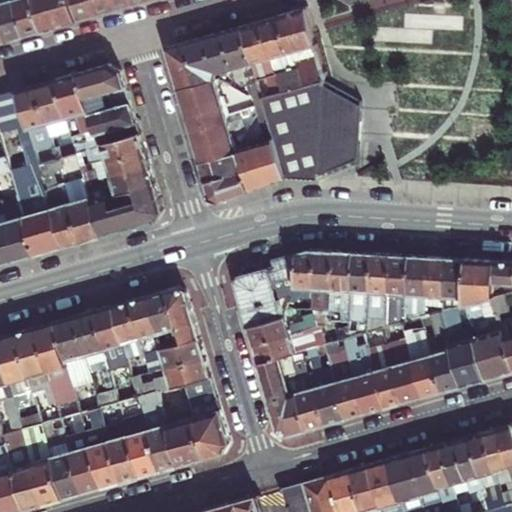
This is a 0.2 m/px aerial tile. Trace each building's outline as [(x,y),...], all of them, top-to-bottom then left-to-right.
[(24,36),(13,0),(8,0),(0,2),(0,20),(6,40),(24,36)] [(42,31),(33,0),(13,0),(24,36),(42,31)] [(33,0),(42,31),(57,26),(49,0),(33,0)] [(78,20),(72,0),(49,0),(57,26),(78,20)] [(97,15),(92,0),(72,0),(78,20),(97,15)] [(116,9),(112,0),(92,0),(97,15),(116,9)] [(112,0),(116,9),(134,4),(132,0),(112,0)] [(279,15),(290,53),(298,68),(299,69),(303,86),(324,79),(318,58),(304,8),(279,15)] [(279,15),(261,20),(272,58),(290,53),(279,15)] [(242,26),(252,62),(258,79),(260,87),(261,91),(263,97),(283,92),(283,91),(280,73),(272,58),(261,20),(242,26)] [(242,26),(224,31),(235,67),(242,65),(252,62),(242,26)] [(224,31),(206,36),(216,72),(235,67),(224,31)] [(185,42),(197,78),(216,72),(206,36),(185,42)] [(197,78),(185,42),(167,47),(177,83),(197,78)] [(249,82),(258,79),(252,62),(242,65),(247,82),(249,82)] [(90,114),(96,138),(98,144),(102,143),(140,133),(122,71),(108,63),(77,72),(88,109),(99,106),(95,93),(108,90),(113,107),(90,114)] [(298,68),(280,73),(283,91),(302,86),(303,86),(299,69),(298,68)] [(88,109),(77,72),(57,78),(67,117),(77,114),(85,141),(96,138),(90,114),(88,109)] [(177,83),(179,88),(215,78),(216,72),(197,78),(177,83)] [(37,83),(48,123),(57,121),(62,140),(73,138),(67,117),(57,78),(37,83)] [(184,107),(220,97),(215,78),(179,88),(184,107)] [(249,82),(252,94),(261,91),(260,87),(258,79),(249,82)] [(274,140),(285,177),(318,180),(319,174),(320,140),(321,123),(322,113),(322,112),(324,86),(324,79),(303,86),(302,86),(283,91),(283,92),(263,97),(264,103),(266,109),(268,117),(270,121),(274,137),(274,140)] [(39,165),(51,161),(41,125),(48,123),(37,83),(18,89),(39,165)] [(358,158),(361,107),(324,86),(322,112),(322,113),(321,123),(320,140),(319,174),(358,158)] [(0,125),(8,156),(21,199),(36,253),(62,246),(46,189),(42,177),(39,165),(18,89),(0,93),(0,125)] [(261,91),(252,94),(256,106),(264,103),(263,97),(261,91)] [(184,107),(190,125),(226,115),(220,97),(184,107)] [(264,103),(256,106),(258,112),(266,109),(264,103)] [(226,115),(190,125),(193,136),(195,143),(231,133),(226,115)] [(106,157),(107,160),(145,150),(143,144),(140,133),(102,143),(106,157)] [(195,143),(200,162),(223,155),(232,152),(237,151),(231,133),(195,143)] [(268,184),(285,177),(274,140),(256,145),(268,184)] [(251,190),(268,184),(256,145),(239,150),(241,157),(244,169),(251,190)] [(112,177),(150,166),(145,150),(107,160),(111,174),(112,177)] [(232,152),(223,155),(200,162),(211,198),(219,202),(251,190),(244,169),(241,157),(239,150),(237,151),(232,152)] [(63,167),(80,162),(77,154),(62,158),(59,159),(60,165),(63,165),(63,167)] [(112,177),(117,194),(155,183),(150,166),(112,177)] [(90,172),(83,174),(84,177),(85,182),(92,179),(90,172)] [(73,203),(71,203),(81,241),(100,236),(91,201),(87,188),(85,182),(84,177),(77,179),(78,186),(69,188),(73,203)] [(87,188),(94,187),(92,179),(85,182),(87,188)] [(117,194),(120,205),(127,203),(133,226),(146,222),(159,219),(163,211),(163,209),(155,183),(117,194)] [(57,186),(46,189),(62,246),(81,241),(71,203),(62,206),(57,186)] [(91,201),(100,236),(118,231),(111,208),(108,197),(91,201)] [(0,263),(36,253),(21,199),(6,204),(5,199),(0,200),(0,263)] [(133,226),(127,203),(120,205),(111,208),(118,231),(133,226)] [(295,286),(288,304),(298,307),(304,287),(314,288),(315,288),(316,250),(310,249),(297,253),(296,272),(295,286)] [(333,289),(335,251),(316,250),(315,288),(331,289),(333,289)] [(353,252),(335,251),(333,289),(331,289),(331,296),(330,320),(350,321),(351,297),(351,290),(352,278),(353,252)] [(352,278),(351,290),(370,291),(372,253),(353,252),(352,278)] [(244,312),(278,302),(271,279),(296,272),(297,253),(272,260),(274,266),(239,276),(236,282),(244,312)] [(372,253),(370,291),(389,292),(390,254),(372,253)] [(408,255),(390,254),(389,292),(389,295),(387,326),(402,322),(406,321),(407,294),(408,255)] [(429,256),(408,255),(407,294),(406,321),(422,317),(425,316),(424,301),(424,295),(426,295),(429,256)] [(446,257),(429,256),(426,295),(445,296),(446,257)] [(465,259),(446,257),(445,296),(444,301),(443,311),(463,306),(463,298),(465,259)] [(467,313),(474,312),(472,304),(482,302),(486,317),(500,315),(494,298),(496,261),(465,259),(463,298),(463,306),(465,305),(467,313)] [(494,298),(503,295),(504,283),(511,282),(511,261),(496,261),(494,298)] [(178,286),(166,290),(177,327),(180,336),(181,343),(200,337),(187,291),(178,286)] [(166,290),(149,295),(159,332),(177,327),(166,290)] [(164,348),(159,332),(149,295),(131,300),(142,337),(145,347),(146,353),(148,352),(164,348)] [(113,305),(124,342),(142,337),(131,300),(113,305)] [(443,311),(444,301),(424,301),(425,316),(442,311),(443,311)] [(249,326),(286,315),(285,313),(281,302),(278,302),(244,312),(249,326)] [(124,342),(113,305),(94,310),(105,349),(114,347),(118,361),(122,360),(133,398),(140,396),(134,376),(129,358),(124,342)] [(487,378),(474,337),(460,340),(459,329),(456,316),(467,313),(465,305),(463,306),(443,311),(442,311),(444,319),(448,334),(463,385),(487,378)] [(87,354),(105,349),(94,310),(76,315),(87,354)] [(422,317),(424,324),(444,319),(442,311),(425,316),(422,317)] [(87,354),(76,315),(56,321),(67,360),(75,358),(79,371),(84,370),(86,377),(93,375),(87,354)] [(249,326),(254,343),(291,333),(292,336),(317,330),(313,315),(286,317),(286,315),(249,326)] [(511,371),(511,355),(503,327),(500,315),(486,317),(476,318),(478,321),(482,322),(488,321),(491,332),(474,337),(487,378),(511,371)] [(424,324),(422,317),(406,321),(402,322),(404,330),(424,324)] [(69,391),(75,389),(67,360),(56,321),(36,326),(53,385),(66,382),(69,391)] [(404,330),(402,322),(387,326),(382,327),(385,335),(404,330)] [(357,324),(350,326),(350,336),(360,334),(357,324)] [(511,324),(503,327),(511,355),(511,324)] [(53,385),(36,326),(17,332),(30,377),(34,389),(34,391),(46,388),(49,396),(56,394),(53,385)] [(350,336),(350,326),(340,329),(343,339),(345,338),(350,336)] [(364,332),(367,340),(385,335),(382,327),(374,330),(368,331),(364,332)] [(259,361),(280,356),(291,352),(308,348),(320,345),(317,330),(292,336),(291,333),(254,343),(259,361)] [(0,344),(11,382),(30,377),(17,332),(0,336),(0,344)] [(345,338),(347,345),(367,340),(364,332),(360,334),(350,336),(345,338)] [(463,385),(448,334),(428,340),(432,354),(443,391),(463,385)] [(173,338),(174,344),(181,343),(180,336),(173,338)] [(164,348),(148,352),(153,371),(167,367),(206,357),(200,337),(181,343),(174,344),(164,348)] [(325,343),(328,351),(347,345),(345,338),(343,339),(325,343)] [(308,348),(311,355),(328,351),(325,343),(320,345),(308,348)] [(0,385),(11,382),(0,344),(0,385)] [(404,402),(393,365),(388,345),(369,351),(375,370),(386,407),(404,402)] [(308,348),(291,352),(293,360),(311,355),(308,348)] [(443,391),(432,354),(413,359),(423,397),(443,391)] [(141,374),(135,356),(129,358),(134,376),(141,374)] [(291,394),(288,381),(285,375),(296,372),(294,365),(283,367),(280,356),(259,361),(270,400),(291,394)] [(159,390),(178,385),(185,383),(194,380),(200,378),(211,376),(206,357),(167,367),(169,375),(164,377),(164,379),(143,385),(141,374),(134,376),(140,396),(159,390)] [(423,397),(413,359),(393,365),(404,402),(423,397)] [(317,386),(319,386),(316,373),(310,375),(306,362),(294,365),(296,372),(298,379),(302,391),(298,392),(301,404),(309,429),(328,423),(317,386)] [(111,371),(109,363),(102,365),(105,372),(111,371)] [(386,407),(375,370),(356,375),(366,413),(386,407)] [(285,375),(288,381),(298,379),(296,372),(285,375)] [(356,375),(336,381),(347,418),(366,413),(356,375)] [(204,413),(195,416),(207,458),(225,453),(230,443),(211,376),(200,378),(206,402),(201,404),(204,413)] [(196,386),(194,380),(185,383),(187,389),(196,386)] [(347,418),(336,381),(319,386),(317,386),(328,423),(347,418)] [(180,392),(187,391),(187,389),(185,383),(178,385),(180,392)] [(31,426),(43,423),(40,412),(34,391),(34,389),(28,391),(34,414),(21,418),(24,428),(31,426)] [(140,396),(142,404),(162,398),(159,390),(140,396)] [(289,435),(309,429),(301,404),(298,392),(291,394),(270,400),(279,429),(289,435)] [(11,432),(24,428),(21,418),(14,395),(8,397),(15,419),(2,423),(5,433),(11,432)] [(82,412),(100,407),(102,406),(99,396),(78,401),(82,412)] [(120,401),(122,409),(142,404),(140,396),(133,398),(120,401)] [(82,412),(78,401),(60,407),(62,417),(71,415),(82,412)] [(100,407),(102,415),(122,409),(120,401),(102,406),(100,407)] [(158,426),(149,429),(161,471),(181,465),(163,406),(163,403),(153,406),(158,426)] [(175,403),(163,406),(181,465),(207,458),(195,416),(175,421),(174,416),(178,415),(175,403)] [(43,423),(62,417),(60,407),(40,412),(43,423)] [(82,412),(84,421),(103,416),(102,415),(100,407),(82,412)] [(62,417),(65,426),(84,421),(82,412),(71,415),(62,417)] [(43,423),(46,432),(65,426),(62,417),(43,423)] [(161,471),(149,429),(146,418),(126,424),(129,434),(142,476),(161,471)] [(45,503),(64,498),(52,456),(46,432),(43,423),(31,426),(40,460),(33,461),(45,503)] [(511,423),(498,427),(509,466),(511,475),(511,423)] [(498,427),(485,431),(496,470),(505,503),(511,501),(511,475),(509,466),(498,427)] [(469,435),(481,474),(485,487),(486,493),(491,508),(505,503),(496,470),(485,431),(469,435)] [(5,433),(7,442),(13,441),(11,432),(5,433)] [(129,434),(109,440),(122,481),(142,476),(129,434)] [(469,435),(456,438),(467,478),(481,474),(469,435)] [(467,478),(456,438),(442,443),(453,482),(467,478)] [(122,481),(109,440),(91,445),(103,487),(122,481)] [(442,443),(427,447),(438,486),(453,482),(442,443)] [(91,445),(72,450),(84,493),(103,487),(91,445)] [(445,511),(438,486),(427,447),(409,452),(421,495),(431,491),(436,511),(445,511)] [(14,511),(26,509),(14,467),(9,449),(0,452),(2,457),(0,458),(4,472),(0,472),(0,497),(4,511),(14,511)] [(84,493),(72,450),(52,456),(64,498),(84,493)] [(409,452),(389,457),(404,511),(425,511),(421,495),(409,452)] [(404,511),(389,457),(370,463),(383,511),(404,511)] [(33,461),(14,467),(26,509),(45,503),(33,461)] [(383,511),(370,463),(349,469),(362,511),(372,509),(372,511),(383,511)] [(359,511),(362,511),(349,469),(331,474),(341,511),(359,511)] [(485,511),(484,509),(474,511),(341,511),(331,474),(283,487),(291,511),(485,511)] [(262,511),(257,494),(194,511),(262,511)] [(511,511),(511,501),(505,503),(491,508),(484,509),(485,511),(511,511)]
